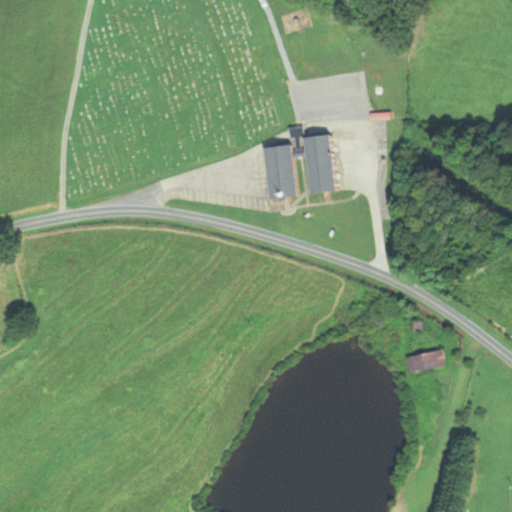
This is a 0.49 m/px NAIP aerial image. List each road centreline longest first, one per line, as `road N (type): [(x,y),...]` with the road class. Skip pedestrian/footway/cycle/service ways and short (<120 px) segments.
road 1 (residential): [(0,229),(112,209),(241,227),(326,253),(437,302),(511,360)]
road 2 (residential): [(377,273),(348,147),(335,134),(297,130),(167,196),(112,209)]
road 3 (residential): [(39,220),(56,511)]
